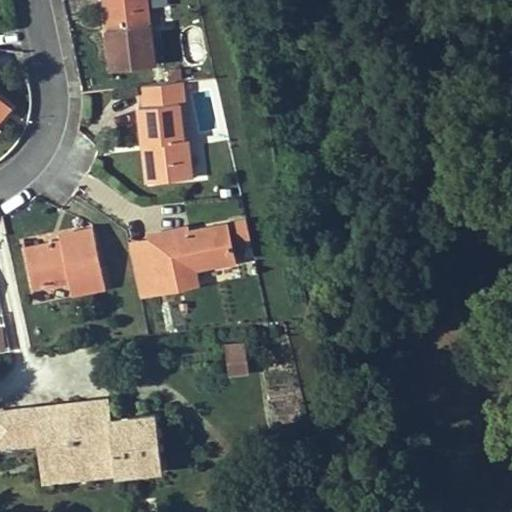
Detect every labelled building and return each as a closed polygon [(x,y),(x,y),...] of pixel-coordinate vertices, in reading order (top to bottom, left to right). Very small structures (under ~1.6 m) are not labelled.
[(157,78),(148,0),(104,0),(113,67),(136,65),(137,80),(157,78)] [(145,103),(139,104),(143,143),(151,142),(155,180),(193,176),(188,137),(184,137),(180,100),(184,100),(182,80),(142,85),(145,103)] [(0,121),(15,104),(0,93),(0,121)] [(155,180),(151,142),(143,143),(148,181),(155,180)] [(234,221),(239,239),(249,237),(246,218),(234,221)] [(131,243),(142,296),(199,283),(195,269),(236,259),(228,220),(170,232),(168,230),(150,233),(151,239),(131,243)] [(69,279),(73,292),(106,286),(94,227),(60,234),(62,243),(27,251),(34,287),(69,279)] [(246,338),(226,339),(227,373),(248,372),(246,338)] [(91,401),(93,420),(112,418),(110,399),(91,401)] [(91,401),(36,407),(39,439),(43,471),(98,466),(97,452),(116,450),(118,473),(163,468),(156,413),(112,418),(93,420),(91,401)] [(0,443),(15,442),(39,439),(36,407),(10,410),(0,411),(0,443)] [(97,452),(98,466),(43,471),(44,480),(118,473),(116,450),(97,452)]
